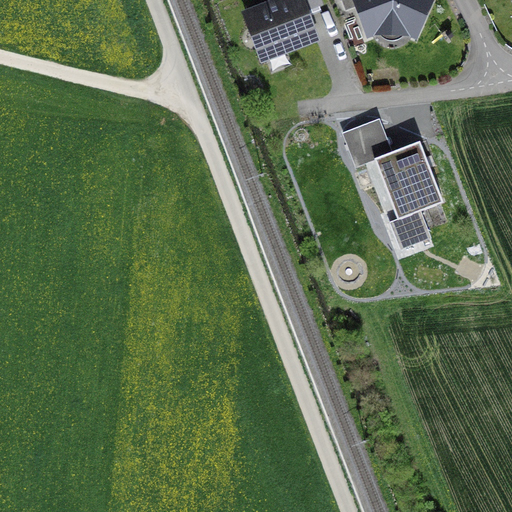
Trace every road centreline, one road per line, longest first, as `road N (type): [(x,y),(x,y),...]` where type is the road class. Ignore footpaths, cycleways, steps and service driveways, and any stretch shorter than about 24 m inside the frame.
road 1 (unclassified): [(350,511),(154,0)]
road 2 (track): [(0,52),(191,98)]
road 3 (unclassified): [(380,105),(511,88)]
